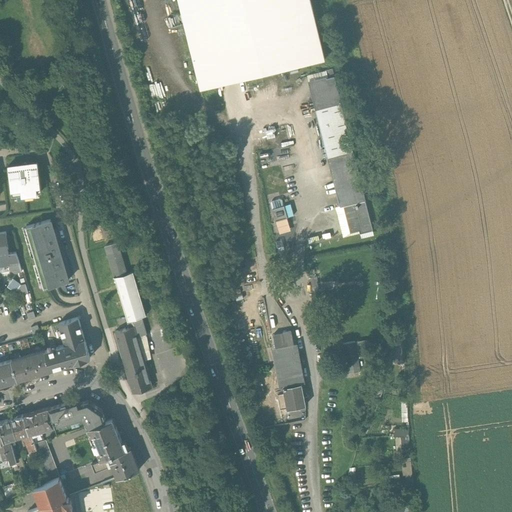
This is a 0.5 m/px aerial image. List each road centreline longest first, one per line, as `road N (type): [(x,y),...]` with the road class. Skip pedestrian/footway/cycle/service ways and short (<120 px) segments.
road 1 (secondary): [(99,0),(178,267),(266,511)]
road 2 (residential): [(0,152),(42,154),(49,167),(100,356),(91,385)]
road 3 (residential): [(314,511),(304,452),(316,382),(293,261),(298,247)]
road 4 (tertiary): [(91,385),(127,413),(165,511)]
